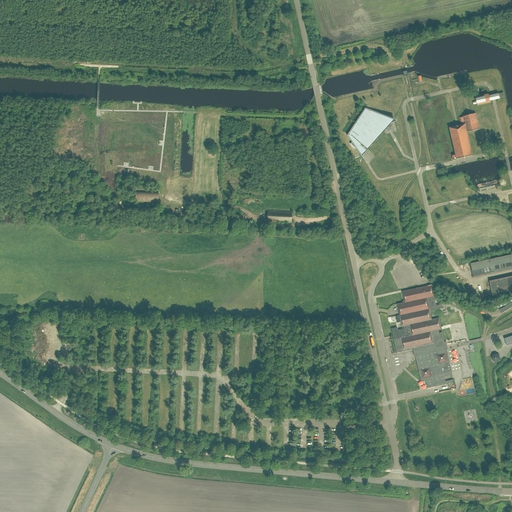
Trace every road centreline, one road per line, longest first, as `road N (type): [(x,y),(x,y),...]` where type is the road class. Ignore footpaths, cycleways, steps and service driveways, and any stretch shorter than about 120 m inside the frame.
road 1 (unclassified): [(395,482),(296,0)]
road 2 (tertiary): [(395,482),(191,463),(111,444)]
road 3 (tertiary): [(111,444),(0,373)]
